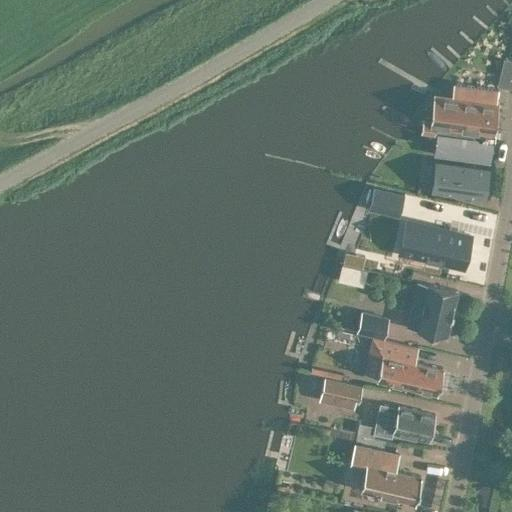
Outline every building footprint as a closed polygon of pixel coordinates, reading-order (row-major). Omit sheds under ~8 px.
[(422,115),(420,128),(436,130),(493,139),(494,131),(492,130),(497,91),(453,85),(450,106),(437,104),(435,116),(422,115)] [(493,139),(436,130),(433,151),(491,160),(493,139)] [(433,157),(433,158),(437,159),(433,189),(429,188),(429,189),(485,197),(489,165),(433,157)] [(372,184),(366,205),(398,214),(404,192),(372,184)] [(407,219),(400,250),(462,264),(470,233),(407,219)] [(354,252),(351,263),(361,265),(364,254),(354,252)] [(406,325),(416,327),(446,334),(457,287),(427,280),(427,281),(417,278),(406,325)] [(356,328),(383,335),(388,315),(361,308),(356,328)] [(418,345),(372,334),(363,370),(377,374),(376,376),(436,391),(442,365),(414,358),(418,345)] [(361,383),(324,374),(318,396),(353,404),(354,398),(357,398),(361,383)] [(374,424),(372,430),(373,430),(390,434),(391,430),(428,438),(434,412),(397,403),(397,405),(379,401),(374,424)] [(420,473),(394,467),(398,452),(353,441),(349,461),(364,464),(359,486),(414,499),(420,473)]
